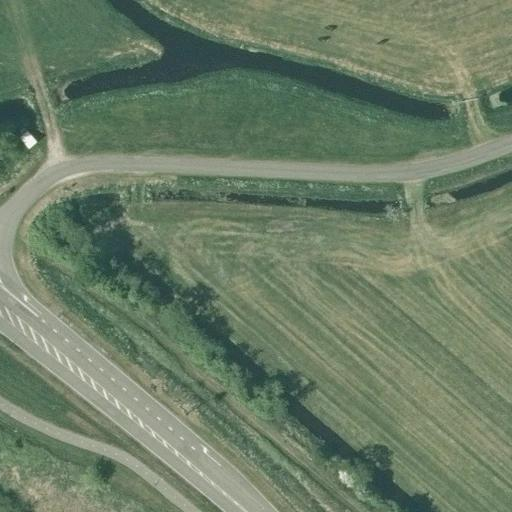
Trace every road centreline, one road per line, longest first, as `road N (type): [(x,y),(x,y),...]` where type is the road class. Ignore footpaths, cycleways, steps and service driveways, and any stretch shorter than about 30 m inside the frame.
road 1 (unclassified): [(0,226),(42,183),(83,167),(403,174),(511,143)]
road 2 (tertiary): [(242,511),(0,306)]
